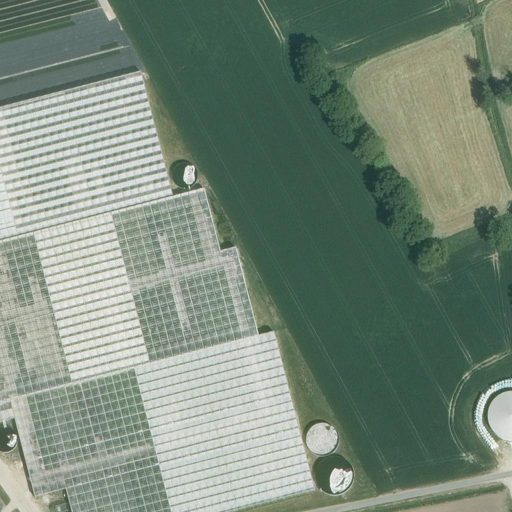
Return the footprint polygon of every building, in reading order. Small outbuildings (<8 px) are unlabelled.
[(141,73),(0,109),(0,242),(174,198),(141,73)] [(175,186),(195,187),(195,165),(175,165),(175,186)] [(174,198),(0,242),(0,402),(257,336),(236,249),(220,252),(204,190),(174,198)] [(257,336),(0,402),(0,423),(15,420),(35,498),(66,490),(71,511),(231,511),(315,490),(274,332),(257,336)] [(511,393),(500,392),(487,404),(484,425),(497,439),(511,440),(511,393)] [(306,436),(306,442),(307,447),(310,452),(315,455),(320,457),(326,457),(331,455),(335,451),(338,445),(339,440),(337,434),(334,429),(330,426),(324,424),(318,425),(313,427),(309,431),(306,436)] [(0,452),(0,453),(5,454),(10,452),(14,450),(17,445),(18,440),(17,435),(14,431),(10,429),(5,428),(0,428),(0,452)] [(316,471),(316,477),(317,483),(320,488),(324,492),(330,495),(336,496),(341,495),(347,492),(351,487),(353,482),(354,476),(353,470),(350,465),(346,461),(340,458),(334,457),(328,458),(323,461),(319,466),(316,471)]
